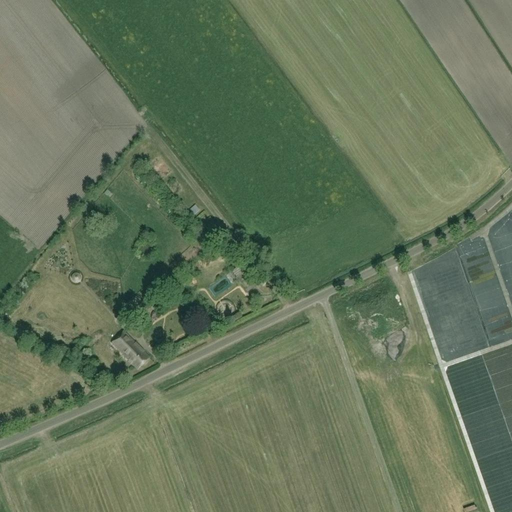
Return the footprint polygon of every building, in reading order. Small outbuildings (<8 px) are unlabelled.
[(190,210),(194,216),(200,211),(195,206),(190,210)] [(258,286),(248,272),(243,264),(232,272),(237,279),(238,279),(248,292),(258,286)] [(217,296),(235,286),(230,276),(212,287),(217,296)] [(140,322),(149,315),(152,312),(148,307),(144,302),(133,311),(137,316),(136,317),(140,322)] [(138,370),(149,358),(123,333),(111,344),(138,370)]
